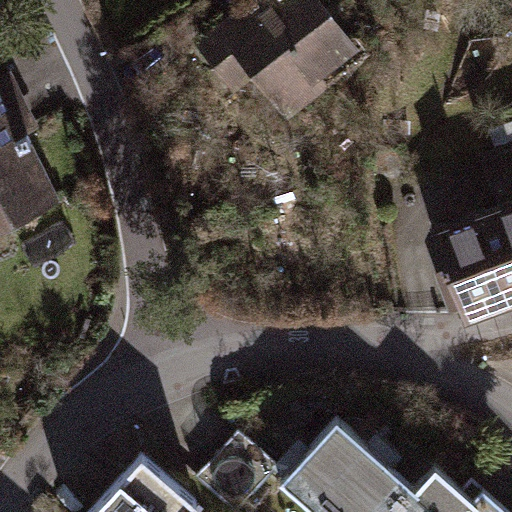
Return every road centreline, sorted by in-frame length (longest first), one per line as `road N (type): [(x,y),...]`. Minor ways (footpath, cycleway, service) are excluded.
road 1 (residential): [(181,348),(97,85),(56,0)]
road 2 (residential): [(5,511),(83,414),(181,348)]
road 3 (residential): [(181,348),(421,344)]
